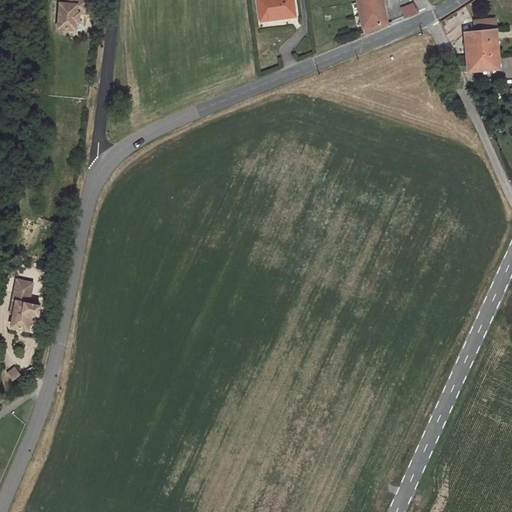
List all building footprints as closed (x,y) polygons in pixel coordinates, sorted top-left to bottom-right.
[(79,13),(80,5),(87,5),(87,0),(64,0),(64,3),(60,3),(58,28),(76,29),(76,21),(79,22),(79,13)] [(295,11),(293,0),(258,0),(261,20),(278,18),(278,13),(295,11)] [(387,24),(382,0),(356,0),(364,34),(387,24)] [(478,0),(476,2),(481,9),(494,0),(478,0)] [(417,12),(414,4),(403,8),(406,17),(417,12)] [(87,13),(87,5),(80,5),(79,13),(87,13)] [(466,61),(497,58),(495,31),(493,20),(471,23),(473,34),(464,35),(466,61)] [(497,58),(466,61),(468,76),(499,72),(497,58)] [(30,320),(32,313),(39,314),(40,305),(29,303),(29,304),(25,303),(26,298),(30,299),(33,283),(17,280),(11,307),(15,308),(14,314),(11,327),(28,330),(30,320)] [(37,321),(39,314),(32,313),(30,320),(37,321)] [(20,374),(15,367),(7,373),(13,380),(20,374)]
